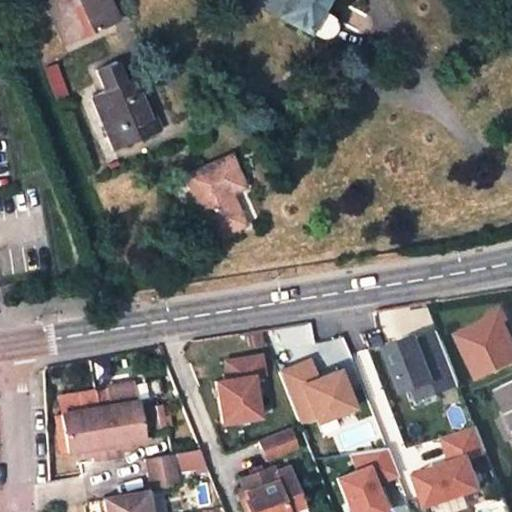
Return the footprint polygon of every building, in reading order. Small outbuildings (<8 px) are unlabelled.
[(45,0),(65,44),(110,24),(98,0),(45,0)] [(118,20),(108,0),(98,0),(110,24),(118,20)] [(244,0),(316,38),(322,39),(327,37),(330,35),(333,28),(333,22),(331,17),(328,15),(336,0),(244,0)] [(158,131),(136,78),(123,84),(114,63),(94,72),(103,92),(91,98),(113,149),(158,131)] [(183,177),(211,241),(244,227),(230,194),(243,189),(229,157),(183,177)] [(472,380),(511,362),(511,335),(499,308),(450,331),(472,380)] [(405,407),(458,386),(433,325),(380,346),(405,407)] [(263,374),(260,355),(224,360),(227,379),(215,380),(222,422),(258,416),(252,376),(263,374)] [(336,366),(311,372),(307,358),(277,366),(293,426),(349,411),(336,366)] [(508,410),(511,416),(511,385),(500,391),(508,410)] [(128,442),(141,440),(134,401),(97,407),(107,459),(120,457),(119,444),(128,442)] [(107,459),(97,407),(61,413),(68,454),(80,452),(91,450),(92,462),(99,461),(107,459)] [(507,440),(511,437),(511,416),(508,410),(503,413),(505,417),(498,420),(507,440)] [(408,470),(418,506),(494,485),(477,425),(437,436),(444,460),(408,470)] [(297,448),(289,428),(257,441),(265,461),(297,448)] [(131,455),(128,442),(119,444),(120,457),(125,456),(131,455)] [(329,473),(338,511),(380,511),(374,483),(392,478),(384,446),(344,456),(348,469),(329,473)] [(91,450),(80,452),(82,463),(92,462),(91,450)] [(147,475),(176,470),(173,454),(144,460),(147,475)] [(244,501),(248,511),(286,511),(302,506),(286,468),(272,474),(270,468),(239,480),(242,486),(247,500),(244,501)] [(147,475),(149,490),(179,485),(176,470),(147,475)] [(242,486),(234,489),(239,503),(244,501),(247,500),(242,486)] [(103,511),(146,511),(142,491),(101,499),(103,511)]
